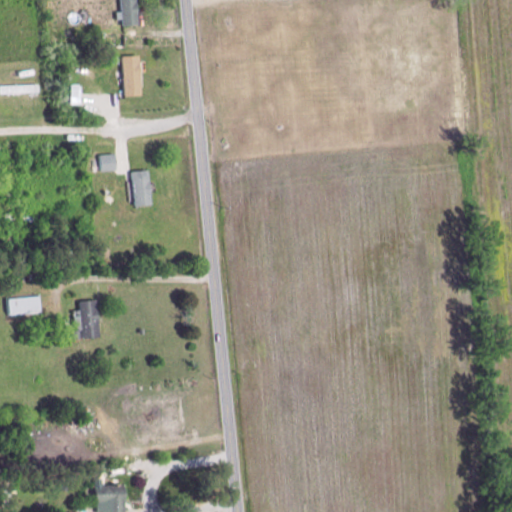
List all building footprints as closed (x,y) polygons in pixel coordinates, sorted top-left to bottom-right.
[(134,23),(134,0),(118,0),(118,23),(134,23)] [(121,54),(121,94),(138,94),(138,54),(121,54)] [(113,153),(97,153),(97,169),(113,169),(113,153)] [(130,169),(132,204),(148,203),(147,169),(130,169)] [(37,313),(37,295),(6,295),(6,313),(37,313)] [(76,299),(77,309),(72,309),(72,337),(96,336),(95,299),(76,299)] [(105,409),(95,411),(99,447),(109,445),(105,409)] [(91,483),(91,501),(104,501),(103,511),(121,511),(121,483),(91,483)]
